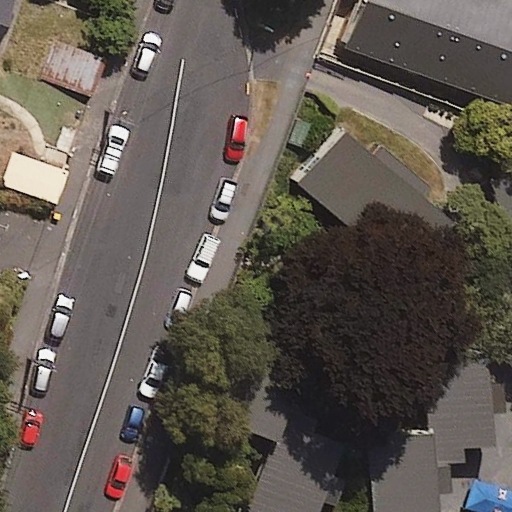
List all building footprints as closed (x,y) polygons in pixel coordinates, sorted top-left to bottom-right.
[(0,0),(0,30),(11,2),(3,0),(0,0)] [(511,0),(363,0),(346,50),(511,108),(511,0)] [(450,220),(342,133),(298,188),(406,275),(450,220)] [(511,189),(492,196),(511,253),(511,189)] [(372,511),(436,511),(437,499),(451,499),(452,468),(460,468),(461,450),(489,451),(490,418),(509,419),(509,381),(375,379),(372,511)] [(320,511),(340,447),(297,434),(273,511),(320,511)]
